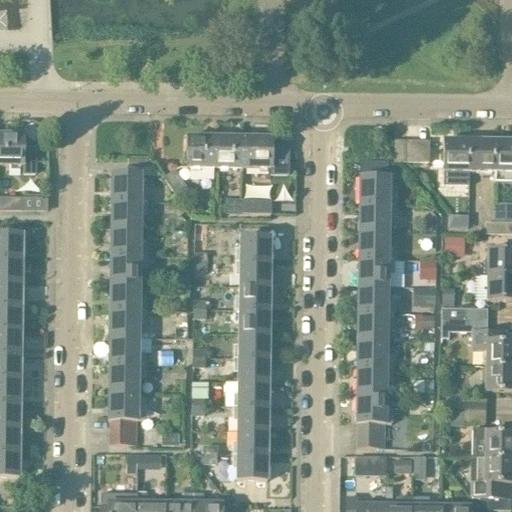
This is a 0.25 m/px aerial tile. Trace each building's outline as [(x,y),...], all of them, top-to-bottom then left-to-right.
[(0,137),(0,167),(22,168),(22,176),(35,176),(35,150),(23,149),(23,138),(0,137)] [(215,171),(215,140),(187,140),(187,154),(184,154),(184,164),(186,164),(186,170),(215,171)] [(243,171),(243,141),(215,140),(215,171),(243,171)] [(243,141),(243,171),(270,172),(270,177),(287,177),(288,150),(272,149),(272,141),(243,141)] [(405,164),(405,142),(393,142),(392,164),(405,164)] [(417,164),(417,143),(405,142),(405,164),(417,164)] [(405,164),(428,165),(429,143),(417,143),(417,164),(405,164)] [(443,174),(442,188),(468,189),(468,174),(469,144),(443,143),(443,174)] [(493,175),(493,144),(469,144),(468,174),(493,175)] [(511,144),(493,144),(493,175),(493,185),(511,185),(511,144)] [(163,182),(174,197),(177,202),(188,194),(175,173),(163,182)] [(110,205),(145,205),(145,193),(140,193),(140,178),(110,177),(110,205)] [(358,208),(393,208),(393,196),(388,196),(389,181),(358,180),(358,208)] [(0,199),(0,212),(22,213),(22,200),(0,199)] [(242,216),(242,202),(225,202),(225,215),(242,216)] [(242,202),(242,216),(270,216),(270,203),(242,202)] [(145,218),(145,205),(110,205),(110,232),(139,232),(139,218),(145,218)] [(393,221),(393,208),(358,208),(357,235),(388,236),(388,221),(393,221)] [(495,209),(494,223),(502,223),(511,223),(511,208),(502,209),(495,209)] [(511,225),(502,225),(493,225),(493,237),(483,237),(511,237),(511,225)] [(493,237),(493,225),(483,225),(483,237),(493,237)] [(139,247),(139,232),(110,232),(109,259),(145,260),(145,247),(139,247)] [(387,250),(388,236),(357,235),(357,262),(392,263),(393,250),(387,250)] [(0,261),(22,262),(22,237),(0,236),(0,261)] [(238,264),(269,265),(270,240),(238,240),(238,264)] [(445,241),(444,258),(458,259),(458,242),(445,241)] [(486,278),(511,278),(511,252),(486,253),(486,278)] [(193,263),(206,264),(206,256),(193,255),(193,263)] [(145,272),(145,260),(109,259),(109,286),(138,287),(139,272),(145,272)] [(0,285),(21,286),(22,262),(0,261),(0,285)] [(392,275),(392,263),(357,262),(356,289),(387,290),(387,276),(392,275)] [(206,274),(206,264),(193,263),(192,274),(206,274)] [(269,289),(269,265),(238,264),(237,288),(269,289)] [(420,264),(420,280),(434,280),(434,264),(420,264)] [(511,303),(511,278),(486,278),(486,303),(511,303)] [(0,309),(21,310),(21,286),(0,285),(0,309)] [(138,301),(138,287),(109,286),(109,313),(144,314),(144,301),(138,301)] [(269,313),(269,289),(237,288),(237,313),(269,313)] [(386,304),(387,290),(356,289),(356,317),(392,317),(392,304),(386,304)] [(417,291),(417,308),(433,308),(433,291),(417,291)] [(441,293),(441,309),(452,309),(452,293),(441,293)] [(192,312),(205,312),(205,304),(192,303),(192,312)] [(0,333),(21,334),(21,310),(0,309),(0,333)] [(486,312),(464,311),(441,311),(441,323),(486,324),(486,312)] [(205,322),(205,312),(192,312),(192,322),(205,322)] [(144,327),(144,314),(109,313),(108,341),(138,341),(138,326),(144,327)] [(268,338),(269,313),(237,313),(237,337),(268,338)] [(391,330),(392,317),(356,317),(356,344),(386,344),(386,330),(391,330)] [(486,334),(486,324),(441,323),(441,342),(449,342),(449,335),(471,335),(471,354),(485,354),(485,369),(511,369),(511,344),(504,344),(505,335),(486,334)] [(0,358),(20,359),(21,334),(0,333),(0,358)] [(268,362),(268,338),(237,337),(236,362),(268,362)] [(138,356),(138,341),(108,341),(108,368),(143,369),(143,356),(138,356)] [(386,359),(386,344),(356,344),(355,371),(391,372),(391,359),(386,359)] [(191,361),(204,361),(204,352),(191,352),(191,361)] [(0,382),(20,383),(20,359),(0,358),(0,382)] [(204,370),(204,361),(191,361),(191,370),(204,370)] [(268,387),(268,362),(236,362),(236,386),(268,387)] [(143,381),(143,369),(108,368),(107,395),(137,395),(137,381),(143,381)] [(511,394),(511,369),(485,369),(484,395),(511,394)] [(391,384),(391,372),(355,371),(355,398),(385,399),(385,384),(391,384)] [(0,406),(20,407),(20,383),(0,382),(0,406)] [(432,399),(432,383),(423,383),(423,399),(432,399)] [(267,411),(268,387),(236,386),(236,410),(267,411)] [(108,423),(135,423),(143,423),(143,410),(137,410),(137,395),(107,395),(107,423),(108,423)] [(356,426),(382,427),(390,427),(390,413),(385,413),(385,399),(355,398),(354,426),(356,426)] [(190,410),(203,410),(203,400),(191,400),(190,410)] [(462,415),(485,415),(485,403),(463,403),(462,415)] [(0,430),(19,431),(20,407),(0,406),(0,430)] [(203,418),(203,410),(190,410),(190,418),(203,418)] [(267,435),(267,411),(236,410),(235,435),(267,435)] [(485,427),(485,415),(462,415),(462,426),(485,427)] [(134,435),(135,423),(108,423),(108,434),(134,435)] [(381,439),(382,427),(356,426),(356,438),(381,439)] [(0,455),(19,456),(19,431),(0,430),(0,455)] [(471,460),(511,461),(511,435),(485,435),(485,431),(471,431),(471,460)] [(134,446),(134,435),(108,434),(108,446),(134,446)] [(267,460),(267,435),(235,435),(235,459),(267,460)] [(356,438),(356,450),(381,450),(381,439),(356,438)] [(203,459),(216,459),(216,449),(203,449),(203,459)] [(0,479),(19,480),(19,456),(0,455),(0,479)] [(126,459),(126,475),(135,475),(135,459),(126,459)] [(216,467),(216,459),(203,459),(202,467),(216,467)] [(266,484),(267,460),(235,459),(235,483),(266,484)] [(413,459),(413,474),(424,474),(424,460),(413,459)] [(511,486),(511,461),(471,460),(470,493),(477,501),(488,501),(487,511),(509,511),(510,486),(511,486)] [(409,476),(409,463),(393,463),(393,475),(409,476)] [(136,511),(136,495),(125,495),(125,506),(107,505),(107,507),(99,506),(99,511),(136,511)] [(164,511),(164,506),(146,506),(146,495),(136,495),(136,511),(164,511)] [(192,511),(193,495),(182,495),(182,506),(164,506),(164,511),(192,511)] [(193,495),(192,511),(220,511),(221,507),(203,506),(202,496),(193,495)] [(356,501),(345,500),(344,511),(383,511),(384,509),(356,508),(356,501)] [(384,509),(383,511),(411,511),(412,509),(412,501),(395,501),(395,509),(384,509)] [(412,509),(411,511),(440,511),(440,509),(428,509),(428,501),(412,501),(412,509)]
